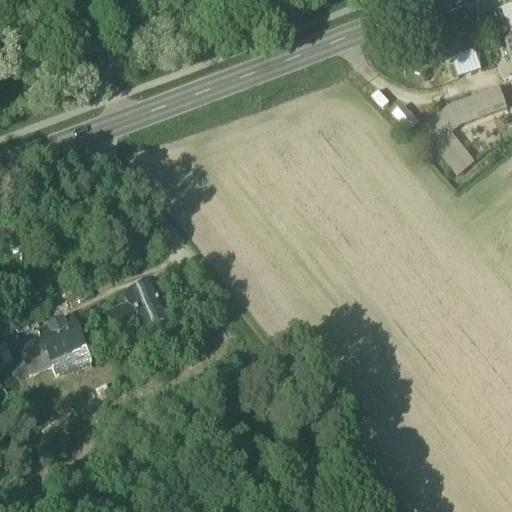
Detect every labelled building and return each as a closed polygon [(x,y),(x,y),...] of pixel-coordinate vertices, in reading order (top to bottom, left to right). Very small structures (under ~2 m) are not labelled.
[(511,6),(500,11),(511,42),(511,41),(511,6)] [(472,47),(448,55),(457,80),(481,73),(472,47)] [(507,112),(499,90),(448,108),(419,132),(457,180),(475,166),(452,136),(459,128),(507,112)] [(104,317),(113,338),(121,335),(136,328),(140,338),(172,324),(155,285),(123,299),(127,307),(104,317)] [(70,322),(75,334),(93,327),(88,314),(70,322)] [(46,358),(55,379),(88,365),(75,334),(70,322),(37,336),(46,358)] [(124,341),(121,335),(113,338),(116,345),(124,341)] [(0,344),(0,357),(11,354),(7,342),(0,344)] [(130,349),(114,356),(105,359),(111,372),(119,369),(135,362),(130,349)] [(11,373),(21,394),(55,379),(46,358),(11,373)]
